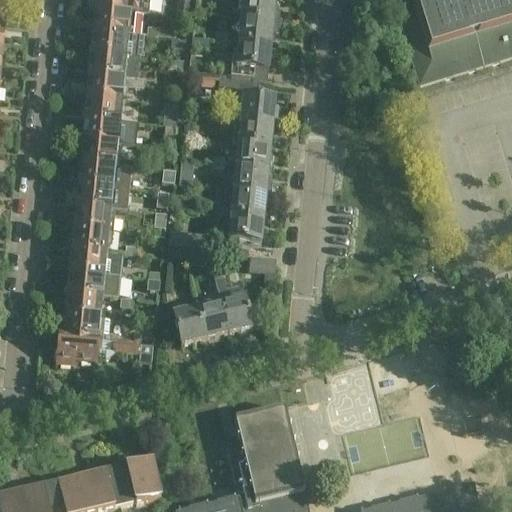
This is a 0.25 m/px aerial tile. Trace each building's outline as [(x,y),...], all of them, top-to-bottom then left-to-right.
[(97,0),(96,12),(131,18),(141,18),(149,19),(150,0),(103,0),(103,1),(97,0)] [(273,25),(275,0),(271,0),(242,0),(240,21),(273,25)] [(420,92),(511,63),(511,0),(410,0),(418,23),(400,29),(420,92)] [(176,22),(186,23),(188,10),(177,9),(176,22)] [(141,18),(131,18),(96,12),(93,34),(138,39),(141,18)] [(271,48),(273,25),(240,21),(238,45),(271,48)] [(147,40),(159,41),(160,32),(148,31),(147,40)] [(138,39),(93,34),(91,57),(139,62),(142,62),(144,39),(138,39)] [(216,34),(215,42),(228,43),(229,35),(216,34)] [(227,52),(228,43),(215,42),(214,51),(227,52)] [(172,43),(171,55),(183,56),(184,44),(172,43)] [(268,73),(271,48),(238,45),(236,70),(231,69),(230,81),(267,84),(268,73)] [(139,62),(91,57),(89,79),(137,83),(139,62)] [(170,73),(181,74),(182,65),(171,64),(170,73)] [(143,84),(137,83),(89,79),(87,101),(123,104),(124,91),(144,93),(145,84),(143,84)] [(222,85),(221,99),(243,101),(241,123),(273,127),(276,103),(253,100),(254,88),(222,85)] [(168,87),(166,99),(178,100),(179,89),(168,87)] [(121,126),(123,104),(87,101),(85,122),(121,126)] [(164,120),(163,130),(176,132),(177,121),(164,120)] [(118,148),(121,126),(85,122),(83,144),(118,148)] [(273,127),(241,123),(238,148),(271,151),(273,127)] [(195,125),(185,124),(184,139),(193,140),(195,125)] [(116,170),(118,148),(83,144),(80,167),(116,170)] [(269,175),(271,151),(238,148),(236,172),(269,175)] [(213,161),(213,169),(225,171),(226,162),(213,161)] [(135,163),(134,172),(146,173),(146,164),(135,163)] [(114,192),(116,170),(80,167),(78,188),(114,192)] [(191,192),(193,168),(181,167),(179,191),(191,192)] [(266,199),(269,175),(236,172),(234,196),(266,199)] [(163,176),(161,188),(174,189),(175,177),(163,176)] [(112,214),(114,192),(78,188),(76,211),(112,214)] [(264,223),(266,199),(234,196),(231,220),(264,223)] [(169,198),(157,197),(156,212),(167,213),(169,198)] [(187,216),(188,206),(176,205),(175,215),(187,216)] [(208,217),(220,219),(221,210),(209,209),(208,217)] [(123,215),(112,214),(76,211),(74,232),(110,236),(121,237),(123,215)] [(220,219),(208,217),(207,227),(219,228),(220,219)] [(156,218),(155,232),(165,233),(167,219),(156,218)] [(262,248),(264,223),(231,220),(228,254),(249,256),(250,247),(262,248)] [(108,258),(110,236),(74,232),(72,254),(108,258)] [(169,251),(182,252),(200,254),(202,240),(171,237),(169,248),(169,251)] [(126,251),(125,259),(137,260),(138,252),(126,251)] [(168,265),(184,261),(182,252),(169,251),(168,265)] [(201,256),(200,254),(182,252),(184,261),(186,269),(203,265),(201,256)] [(72,254),(70,276),(105,280),(120,282),(122,259),(108,258),(72,254)] [(264,290),(273,291),(276,264),(250,262),(249,276),(265,278),(264,290)] [(104,294),(105,280),(70,276),(67,298),(103,302),(113,303),(113,297),(111,294),(104,294)] [(148,276),(148,284),(159,285),(160,277),(148,276)] [(216,285),(221,306),(230,338),(253,332),(243,293),(228,297),(225,282),(216,285)] [(159,297),(160,287),(148,285),(147,296),(159,297)] [(103,302),(67,298),(65,320),(101,324),(103,302)] [(132,314),(133,304),(121,304),(120,313),(132,314)] [(207,344),(230,338),(221,306),(199,312),(207,344)] [(207,344),(199,312),(174,318),(182,350),(203,345),(207,344)] [(110,324),(101,324),(65,320),(63,341),(60,340),(60,341),(99,345),(112,346),(113,339),(108,339),(110,324)] [(112,346),(99,345),(60,341),(57,369),(74,370),(75,366),(97,368),(97,363),(105,364),(114,357),(115,347),(112,346)] [(137,349),(115,347),(114,357),(136,359),(137,349)] [(236,424),(242,449),(228,452),(242,511),(240,511),(235,492),(174,506),(175,511),(308,511),(305,497),(307,497),(286,412),(236,424)] [(380,432),(393,479),(442,466),(428,419),(380,432)] [(123,511),(160,503),(151,465),(0,501),(0,511),(123,511)]
